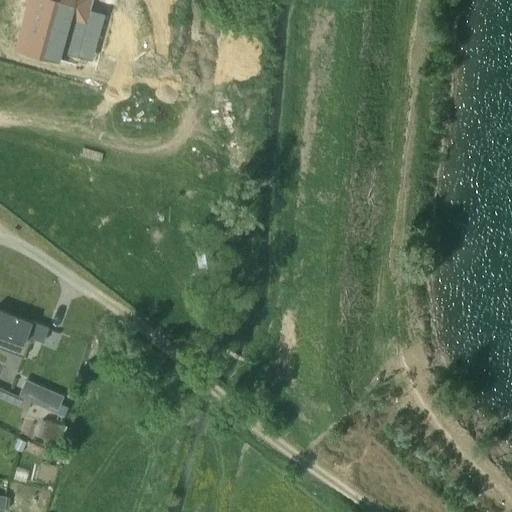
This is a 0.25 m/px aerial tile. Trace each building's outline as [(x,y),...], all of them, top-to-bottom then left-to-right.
[(28,0),(15,50),(56,62),(59,53),(89,61),(102,15),(88,11),(90,0),(28,0)] [(30,340),(41,343),(47,329),(0,311),(0,350),(22,358),(30,340)] [(24,381),(17,396),(55,413),(62,397),(24,381)] [(0,389),(0,400),(25,412),(30,402),(0,389)] [(43,421),(39,437),(60,443),(64,427),(43,421)]
